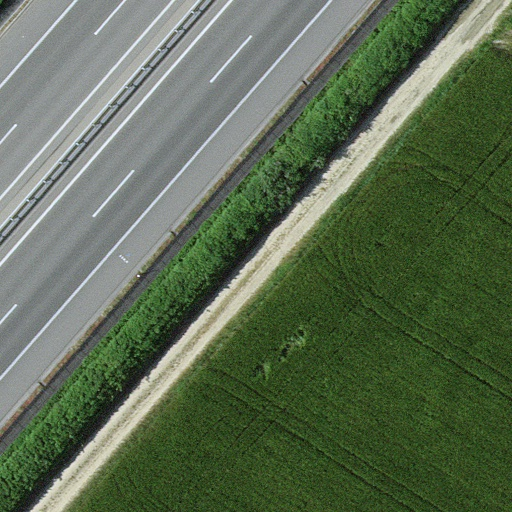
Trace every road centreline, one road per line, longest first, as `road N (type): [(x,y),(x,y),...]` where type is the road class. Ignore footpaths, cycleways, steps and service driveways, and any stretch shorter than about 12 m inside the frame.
road 1 (track): [(42,511),(486,0)]
road 2 (motorway): [(0,323),(282,0)]
road 3 (motorway): [(124,0),(0,142)]
